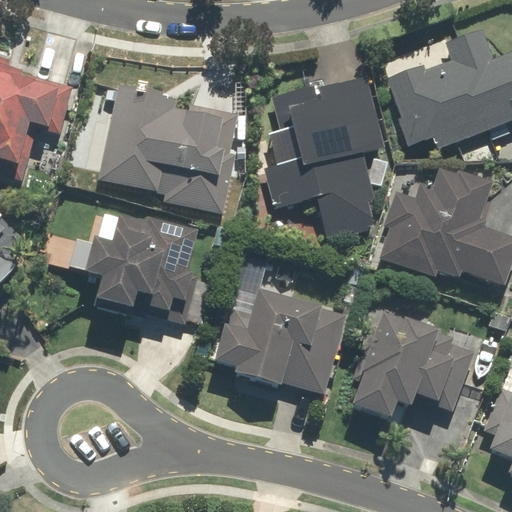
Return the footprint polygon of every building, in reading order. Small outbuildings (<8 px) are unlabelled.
[(433,141),(437,151),(511,124),(511,54),(493,62),(481,30),(445,43),(452,63),(425,73),(423,67),(381,82),(406,150),(433,141)] [(6,61),(0,59),(0,178),(22,184),(27,165),(43,169),(52,134),(47,133),(60,85),(3,70),(6,61)] [(362,155),(384,150),(366,79),(315,92),(314,86),(269,97),(278,131),(266,134),(275,169),(262,172),(273,213),(315,202),(325,241),(373,229),(366,205),(375,202),(370,185),(380,188),(388,164),(362,155)] [(175,99),(118,87),(99,182),(157,194),(155,201),(222,215),(234,160),(227,158),(236,116),(189,106),(187,115),(172,111),(175,99)] [(388,230),(378,259),(437,279),(439,273),(459,280),(460,275),(506,291),(511,273),(511,240),(485,231),(499,188),(458,174),(457,177),(438,170),(432,190),(419,186),(414,200),(393,192),(381,228),(388,230)] [(196,233),(119,214),(113,241),(96,237),(87,277),(102,281),(96,304),(133,313),(137,297),(152,300),(152,297),(187,305),(194,275),(187,273),(196,233)] [(0,286),(20,267),(7,255),(22,240),(0,218),(0,286)] [(235,228),(212,224),(207,250),(230,254),(235,228)] [(296,267),(274,261),(268,281),(291,287),(296,267)] [(346,317),(256,292),(245,332),(224,326),(214,364),(236,370),(234,377),(281,390),(283,384),(324,396),(346,317)] [(476,350),(383,317),(350,406),(392,421),(398,406),(412,411),(415,402),(452,416),(476,350)] [(494,439),(489,452),(511,461),(505,477),(511,480),(511,395),(500,391),(482,434),(494,439)]
